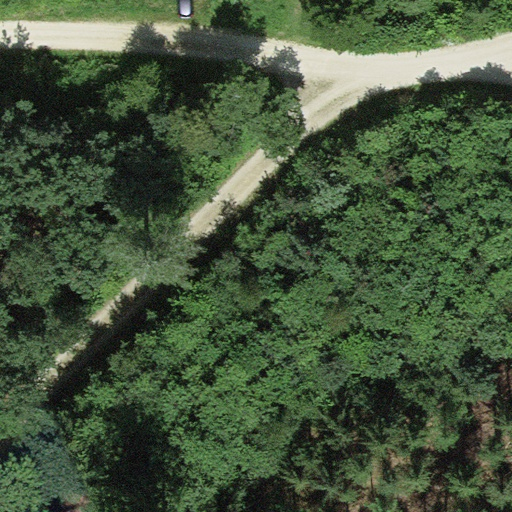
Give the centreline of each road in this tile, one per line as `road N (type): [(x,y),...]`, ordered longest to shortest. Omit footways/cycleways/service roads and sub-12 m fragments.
road 1 (track): [(370,71),(277,149),(0,431)]
road 2 (track): [(0,39),(185,40),(370,71)]
road 3 (track): [(370,71),(511,48)]
